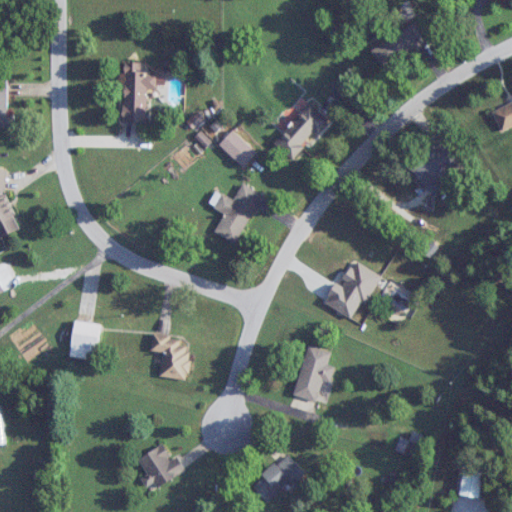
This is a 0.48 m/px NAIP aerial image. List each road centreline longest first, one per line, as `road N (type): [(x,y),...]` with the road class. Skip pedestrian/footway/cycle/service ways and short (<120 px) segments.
road 1 (residential): [(511,46),(415,103),(314,205),(257,304),(222,437)]
road 2 (residential): [(59,0),(60,123),(72,203),(111,247),(257,304)]
